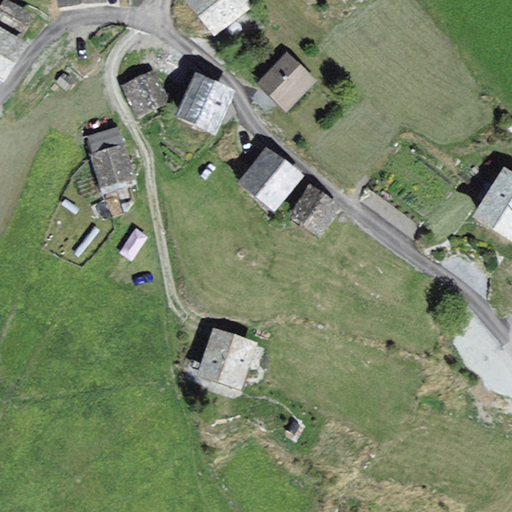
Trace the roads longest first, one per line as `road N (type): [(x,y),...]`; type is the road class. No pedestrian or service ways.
road 1 (residential): [(162,0),(151,23),(226,81),(265,138),(452,281),(511,343)]
road 2 (track): [(52,27),(83,18),(151,23),(121,46),(111,98),(147,154),(165,293),(183,318)]
